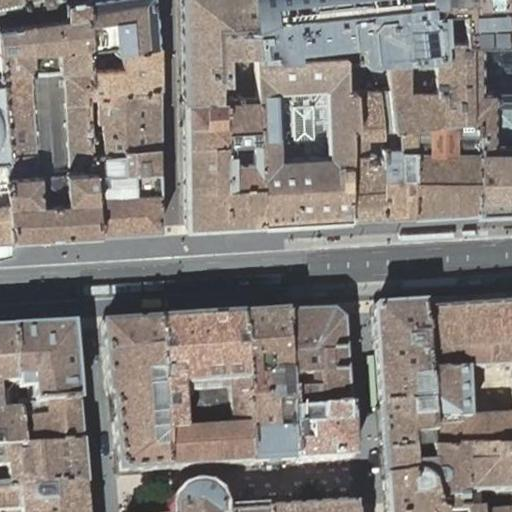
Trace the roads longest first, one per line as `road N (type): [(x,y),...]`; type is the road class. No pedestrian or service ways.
road 1 (residential): [(368,511),(365,469),(98,485)]
road 2 (residential): [(174,275),(165,0)]
road 3 (residential): [(79,281),(98,485)]
